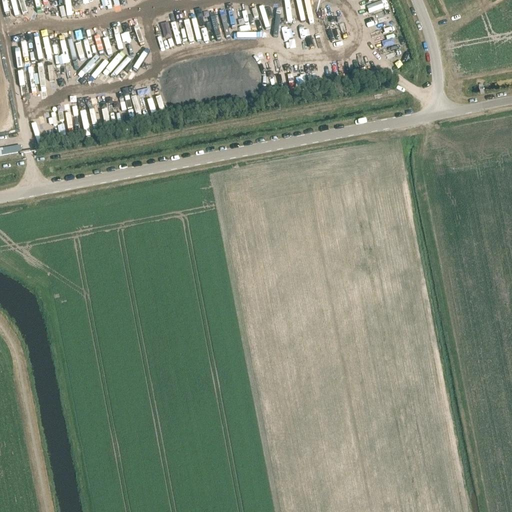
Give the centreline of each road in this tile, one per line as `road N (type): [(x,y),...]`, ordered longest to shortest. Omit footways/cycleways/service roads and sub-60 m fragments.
road 1 (unclassified): [(0,197),(440,114)]
road 2 (unknown): [(20,107),(328,40),(338,30),(337,0)]
road 3 (unknown): [(38,190),(0,18)]
